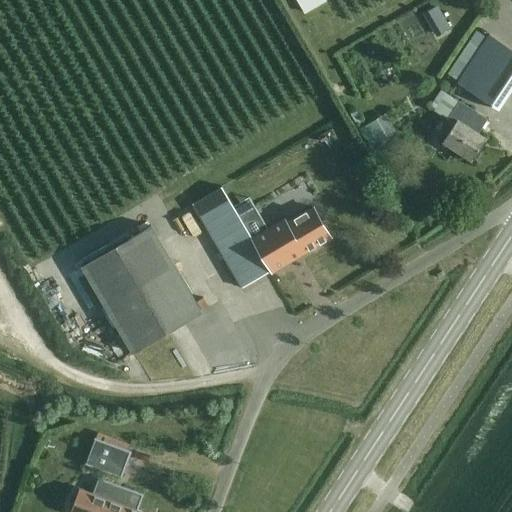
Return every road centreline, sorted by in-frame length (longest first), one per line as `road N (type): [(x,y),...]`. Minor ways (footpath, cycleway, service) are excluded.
road 1 (unclassified): [(217,511),(266,373),(511,209)]
road 2 (secondary): [(330,511),(511,239)]
road 3 (track): [(266,373),(98,386),(0,323)]
